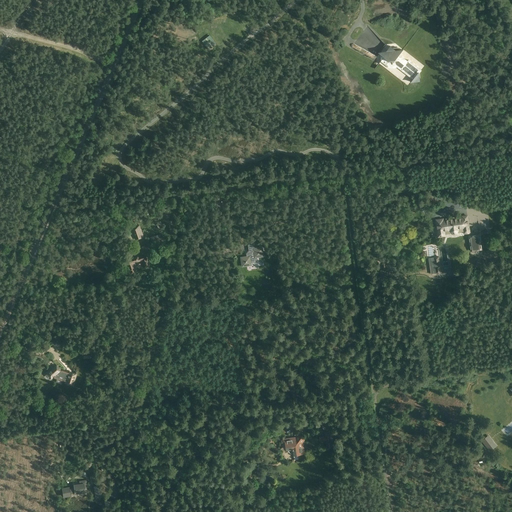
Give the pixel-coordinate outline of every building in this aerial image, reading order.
[(216,44),(210,35),(202,41),(209,50),(216,44)] [(411,79),(420,68),(392,46),(383,58),(411,79)] [(444,218),(435,219),(438,237),(446,236),(446,234),(451,233),(452,234),(455,235),(457,234),(458,232),(464,232),(464,234),(471,233),(468,215),(461,216),(461,217),(451,218),(451,217),(444,218)] [(133,228),(137,239),(143,237),(140,229),(139,229),(138,226),(133,228)] [(479,235),(470,236),(471,251),(481,250),(479,235)] [(160,237),(154,239),(156,247),(162,246),(160,237)] [(257,257),(263,256),(262,247),(254,248),(253,243),(248,244),(249,251),(248,252),(247,253),(247,256),(241,257),(242,266),(251,265),(251,262),(255,262),(254,260),(257,259),(257,257)] [(142,260),(145,267),(149,265),(145,254),(139,255),(138,255),(132,257),(134,263),(140,261),(142,260)] [(434,257),(429,258),(431,274),(441,272),(440,266),(439,266),(439,263),(439,256),(434,257)] [(384,260),(384,272),(395,272),(395,260),(384,260)] [(62,360),(60,363),(66,369),(68,366),(62,360)] [(56,365),(49,372),(49,371),(47,373),(47,374),(51,378),(53,376),(54,377),(66,381),(65,382),(73,385),(76,373),(69,371),(68,372),(62,370),(61,370),(56,365)] [(333,432),(342,440),(345,436),(340,432),(341,430),(338,427),(336,428),(333,432)] [(331,447),(329,431),(324,432),(325,436),(319,437),(319,442),(326,441),(327,448),(331,447)] [(286,439),(287,449),(294,448),(295,454),(303,453),(302,442),(304,439),(298,434),(296,437),(286,439)] [(70,493),(84,492),(84,488),(86,488),(86,481),(80,481),(81,484),(75,485),(75,488),(69,489),(69,488),(63,488),(64,496),(70,496),(70,493)] [(96,499),(100,498),(102,497),(100,485),(99,485),(94,486),(96,499)]
